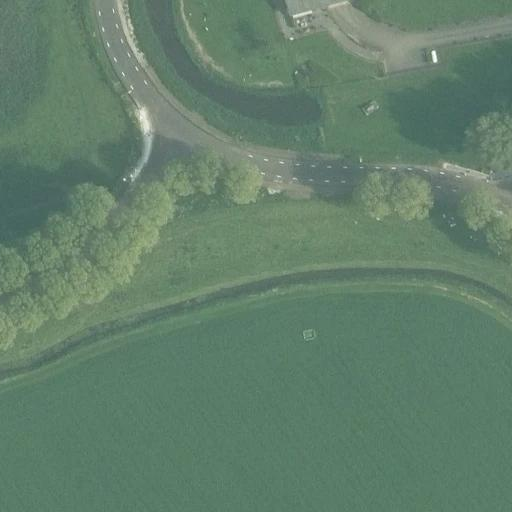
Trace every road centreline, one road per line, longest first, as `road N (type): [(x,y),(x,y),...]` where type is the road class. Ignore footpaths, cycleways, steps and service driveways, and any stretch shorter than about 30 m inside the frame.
road 1 (unclassified): [(509,204),(425,179),(315,176),(229,162),(177,132)]
road 2 (unclassified): [(0,301),(46,278),(101,234),(177,132)]
road 3 (unclassified): [(177,132),(112,37),(106,0)]
